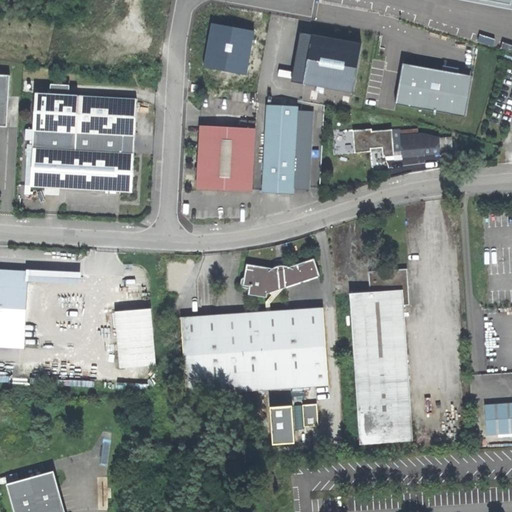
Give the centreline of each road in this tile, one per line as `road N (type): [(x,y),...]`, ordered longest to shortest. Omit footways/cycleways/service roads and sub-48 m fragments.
road 1 (unclassified): [(511,178),(383,196),(265,235),(167,243)]
road 2 (unclassified): [(167,243),(179,27),(192,0)]
road 3 (unclassified): [(167,243),(0,234)]
